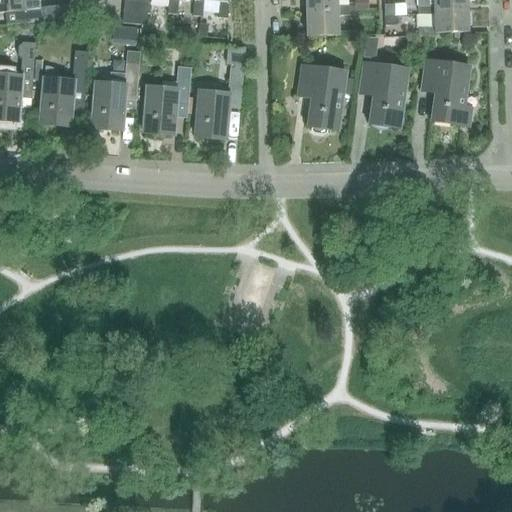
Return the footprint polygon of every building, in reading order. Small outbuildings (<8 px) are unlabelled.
[(24,4),(23,0),(0,0),(0,14),(12,14),(13,25),(45,22),(44,9),(33,11),(32,3),(24,4)] [(146,14),(147,2),(123,0),(122,13),(146,14)] [(169,0),(168,15),(177,16),(178,0),(169,0)] [(200,1),(200,0),(184,0),(194,1),(193,17),(202,18),(204,1),(200,1)] [(225,0),(200,0),(200,1),(204,1),(219,2),(218,19),(227,20),(229,2),(226,2),(225,0)] [(305,0),(306,12),(338,12),(337,7),(337,0),(305,0)] [(367,0),(353,0),(354,11),(367,11),(367,0)] [(466,11),(465,0),(416,0),(417,16),(433,15),(433,12),(466,11)] [(383,5),(383,14),(394,14),(394,5),(383,5)] [(68,7),(44,9),(45,22),(69,19),(68,7)] [(353,7),(337,7),(338,12),(306,12),(307,38),(338,36),(338,16),(353,16),(353,7)] [(467,33),(466,11),(433,12),(433,15),(417,16),(418,37),(434,37),(434,34),(467,33)] [(145,26),(146,14),(122,13),(121,25),(145,26)] [(394,16),(394,14),(383,14),(384,27),(395,26),(395,16),(394,16)] [(207,26),(199,25),(199,38),(207,39),(207,26)] [(378,39),(365,39),(362,59),(375,61),(378,39)] [(243,50),(226,48),(225,57),(225,65),(230,66),(228,97),(199,94),(195,139),(224,142),(227,110),(238,111),(243,50)] [(126,52),(125,65),(125,75),(109,73),(108,86),(95,85),(91,131),(120,133),(122,110),(133,111),(134,101),(137,66),(138,53),(126,52)] [(43,81),(40,126),(69,128),(70,122),(82,122),(87,54),(74,53),(71,83),(58,82),(58,77),(57,73),(52,70),(48,69),(44,68),(43,81)] [(31,93),(34,57),(22,56),(20,78),(0,76),(0,122),(17,124),(20,92),(31,93)] [(34,62),(33,82),(40,83),(41,62),(34,62)] [(470,111),(462,110),(468,69),(424,63),(421,93),(434,94),(430,122),(468,127),(470,111)] [(398,130),(406,72),(363,65),(358,96),(372,98),(368,125),(398,130)] [(311,100),(307,127),(307,128),(311,128),(310,132),(313,136),(322,137),(326,135),(326,131),(336,132),(342,95),(351,96),(353,81),(344,80),(345,75),(301,68),(297,98),(311,100)] [(186,106),(189,70),(177,69),(175,92),(147,89),(143,134),(172,137),(175,105),(186,106)]
